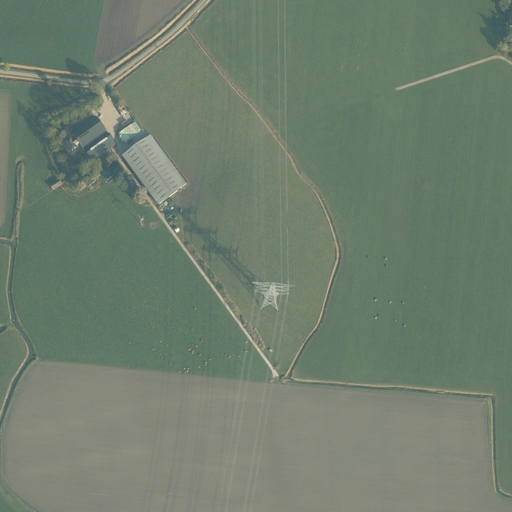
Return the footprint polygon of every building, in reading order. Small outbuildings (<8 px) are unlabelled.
[(71,139),(66,144),(73,153),(79,149),(78,148),(81,146),(93,162),(116,145),(95,117),(84,125),(74,136),(76,138),(72,141),(71,139)] [(127,128),(129,131),(126,133),(129,137),(141,129),(136,122),(127,128)] [(186,185),(150,136),(122,157),(158,206),(186,185)] [(110,167),(103,172),(109,180),(116,175),(110,167)] [(59,180),(49,186),(52,191),(62,185),(59,180)]
